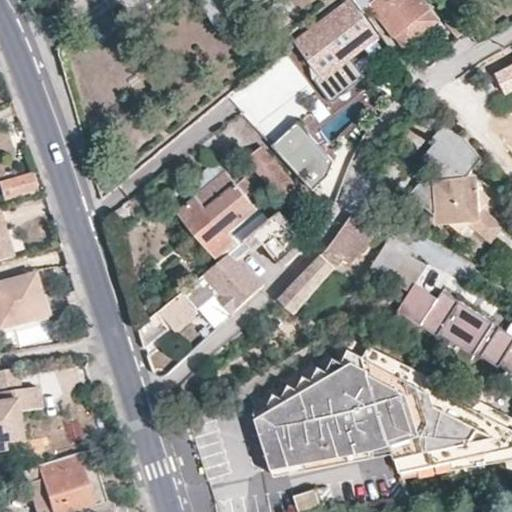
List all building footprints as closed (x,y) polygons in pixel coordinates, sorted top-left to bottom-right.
[(269,0),(200,0),(217,30),(244,15),(241,7),(253,0),(254,0),(259,6),(269,0)] [(362,38),(375,27),(353,0),(341,0),(298,37),(311,52),(324,69),(337,59),(347,70),(365,56),(372,50),(362,38)] [(443,19),(427,0),(363,0),(364,1),(365,0),(372,0),(410,46),(427,32),(443,19)] [(263,138),(307,108),(301,99),(314,90),(289,56),(233,95),(263,138)] [(509,93),(511,91),(511,64),(498,72),(509,93)] [(463,166),(477,148),(448,115),(431,135),(418,151),(426,159),(427,166),(435,175),(429,180),(425,176),(417,177),(406,188),(440,218),(445,218),(453,226),(454,226),(455,226),(462,219),(465,216),(469,216),(478,206),(477,201),(484,193),(473,183),(472,174),(463,166)] [(297,124),(273,145),(311,190),(330,174),(332,161),(297,124)] [(299,185),(263,146),(250,158),(286,197),(295,188),(299,185)] [(232,220),(255,201),(242,187),(249,181),(242,173),(235,179),(228,171),(219,179),(216,176),(178,208),(193,225),(215,249),(239,228),(232,220)] [(38,193),(34,177),(1,186),(5,202),(38,193)] [(296,249),(309,237),(278,205),(243,235),(250,243),(263,232),(287,258),(296,249)] [(348,242),(367,213),(352,205),(351,208),(319,251),(278,295),(295,307),(342,254),(350,260),(359,251),(348,242)] [(497,223),(478,206),(469,216),(465,216),(462,219),(484,238),(497,223)] [(2,208),(0,208),(0,263),(15,259),(6,224),(2,208)] [(408,237),(387,225),(368,258),(387,270),(408,237)] [(250,243),(243,235),(183,285),(198,302),(208,294),(213,299),(219,295),(230,309),(243,298),(262,281),(237,254),(250,243)] [(416,242),(408,237),(387,270),(393,275),(416,242)] [(0,327),(38,319),(34,299),(43,296),(40,285),(38,275),(0,284),(0,327)] [(203,310),(198,302),(183,285),(155,309),(167,325),(174,333),(203,310)] [(511,336),(443,292),(421,326),(438,337),(440,334),(473,355),(476,351),(499,367),(502,362),(511,368),(511,336)] [(43,296),(34,299),(38,319),(54,315),(50,295),(43,296)] [(167,325),(155,309),(137,323),(144,343),(167,325)] [(422,365),(335,320),(331,322),(331,341),(248,390),(265,439),(272,459),(390,440),(392,447),(400,472),(511,455),(511,410),(470,389),(466,396),(425,375),(422,365)] [(466,396),(470,389),(422,365),(425,375),(466,396)] [(0,392),(23,389),(20,372),(0,376),(0,392)] [(0,453),(7,452),(6,445),(24,442),(20,412),(44,408),(42,397),(40,386),(23,389),(0,392),(0,453)] [(274,464),(392,447),(390,440),(272,459),(274,464)] [(81,454),(16,473),(20,487),(29,484),(45,480),(54,511),(74,511),(96,506),(92,490),(81,454)] [(54,511),(45,480),(29,484),(36,511),(54,511)] [(316,485),(295,492),(300,511),(323,508),(316,485)] [(116,504),(117,511),(147,511),(144,500),(116,504)]
